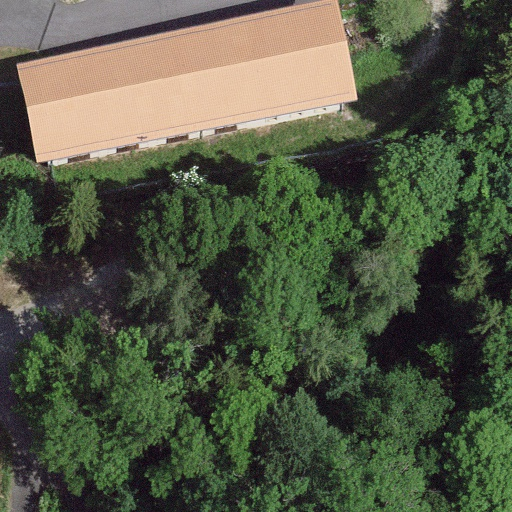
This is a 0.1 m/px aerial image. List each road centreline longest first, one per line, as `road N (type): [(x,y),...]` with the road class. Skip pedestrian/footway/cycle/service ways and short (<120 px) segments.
road 1 (track): [(367,179),(0,334)]
road 2 (track): [(0,379),(88,511)]
